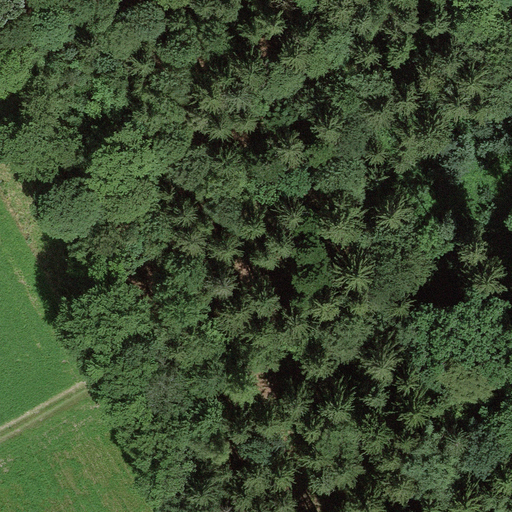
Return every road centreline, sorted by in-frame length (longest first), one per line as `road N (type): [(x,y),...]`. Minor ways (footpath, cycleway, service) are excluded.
road 1 (track): [(227,511),(165,429),(0,5)]
road 2 (track): [(0,442),(141,368)]
